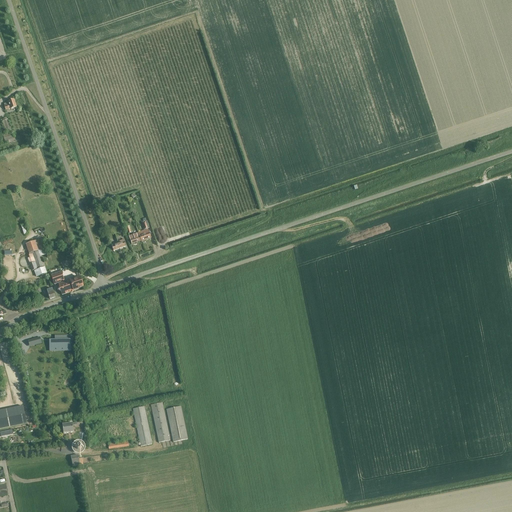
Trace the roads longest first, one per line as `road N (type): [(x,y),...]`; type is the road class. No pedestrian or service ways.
road 1 (unclassified): [(97,287),(511,151)]
road 2 (unclassified): [(97,287),(98,260),(8,0)]
